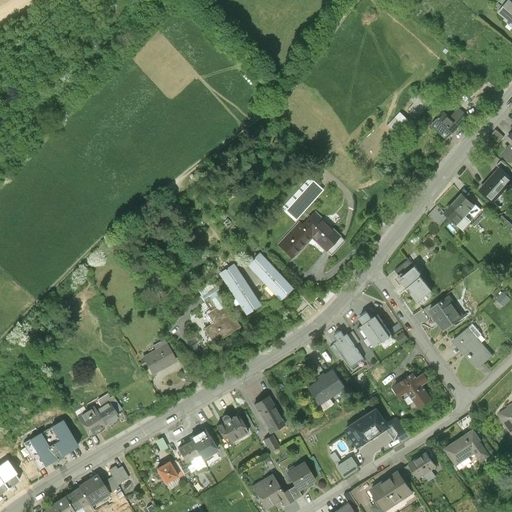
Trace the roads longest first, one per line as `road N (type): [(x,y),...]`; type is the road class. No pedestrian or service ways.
road 1 (track): [(355,0),(272,102),(100,239),(0,338)]
road 2 (residential): [(10,511),(298,341),(371,267)]
road 3 (track): [(0,182),(149,32),(165,0)]
road 4 (residential): [(371,267),(511,94)]
road 5 (residential): [(302,511),(467,405)]
road 6 (residential): [(467,405),(371,267)]
